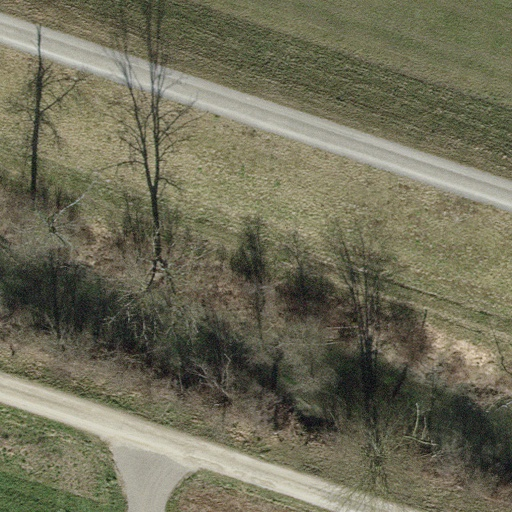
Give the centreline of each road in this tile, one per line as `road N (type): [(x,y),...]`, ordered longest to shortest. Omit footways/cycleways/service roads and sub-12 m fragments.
road 1 (track): [(0,28),(511,202)]
road 2 (track): [(0,393),(365,511)]
